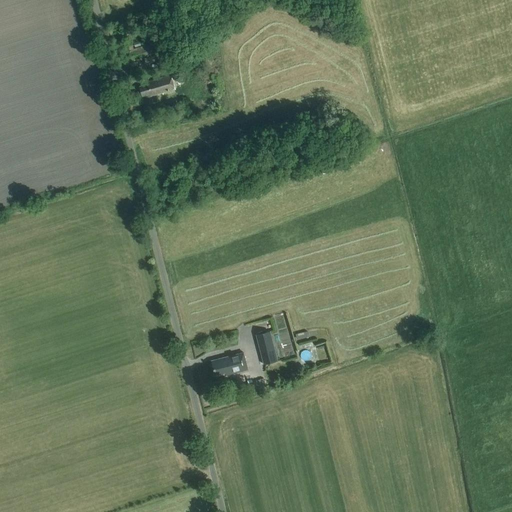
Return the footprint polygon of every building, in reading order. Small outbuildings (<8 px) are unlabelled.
[(161,24),(157,10),(147,14),(151,27),(161,24)] [(132,59),(147,55),(156,52),(154,44),(130,51),(132,59)] [(170,66),(166,53),(159,55),(162,63),(158,64),(160,70),(170,66)] [(171,66),(174,74),(184,71),(181,63),(171,66)] [(175,89),(171,76),(147,82),(148,85),(140,87),(143,96),(147,95),(148,97),(175,89)] [(264,365),(278,361),(270,331),(256,335),(264,365)] [(244,352),(212,360),(215,374),(225,372),(226,375),(248,369),(244,352)] [(260,392),(267,389),(263,378),(240,386),(243,394),(259,389),(260,392)]
